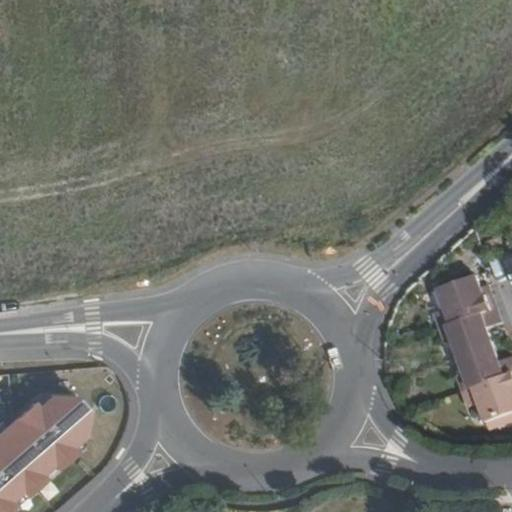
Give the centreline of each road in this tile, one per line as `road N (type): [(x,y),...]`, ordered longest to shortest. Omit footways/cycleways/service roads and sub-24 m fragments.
road 1 (tertiary): [(353,368),(366,316),(460,205)]
road 2 (residential): [(341,420),(435,471),(511,472)]
road 3 (tertiary): [(460,205),(311,295)]
road 4 (tertiary): [(192,303),(40,328)]
road 5 (tertiary): [(217,463),(274,469),(301,460),(341,420)]
road 6 (tertiary): [(40,328),(94,339),(161,391)]
road 7 (tertiary): [(311,295),(250,278),(192,303)]
